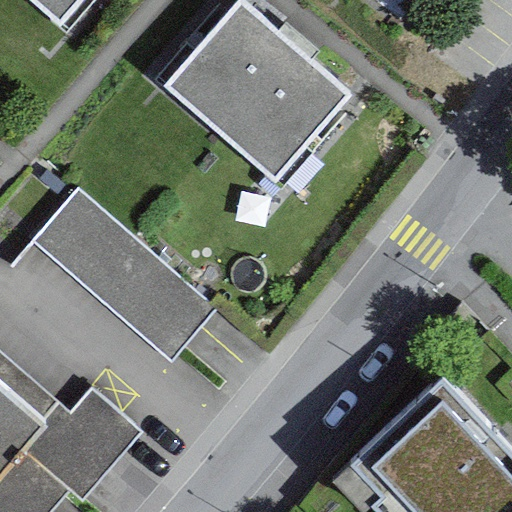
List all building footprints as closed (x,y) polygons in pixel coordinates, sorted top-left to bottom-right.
[(34,0),(65,27),(88,0),(34,0)] [(177,97),(228,141),(301,54),(253,11),(177,97)] [(301,54),(228,141),(283,190),(359,104),(301,54)] [(174,373),(223,319),(82,193),(33,247),(174,373)] [(0,375),(0,511),(59,511),(70,500),(80,509),(142,439),(95,398),(66,432),(0,375)] [(511,511),(511,458),(450,391),(350,483),(377,511),(511,511)]
